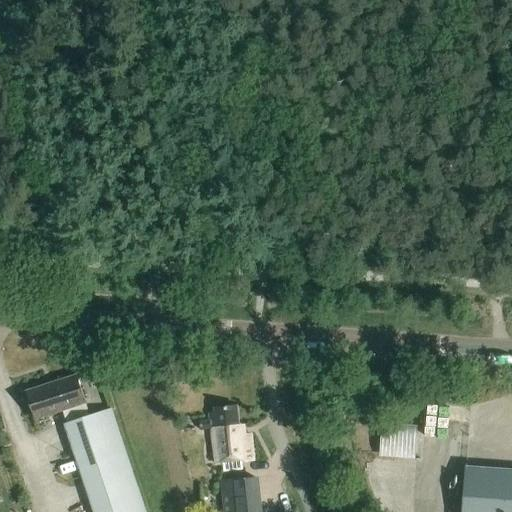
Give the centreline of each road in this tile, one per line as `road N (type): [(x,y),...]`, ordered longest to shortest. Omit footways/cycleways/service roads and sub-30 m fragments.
road 1 (track): [(16,0),(86,62),(149,265),(153,328)]
road 2 (tertiary): [(264,337),(0,317)]
road 3 (tertiary): [(511,353),(264,337)]
road 4 (residential): [(294,474),(277,436),(264,337)]
